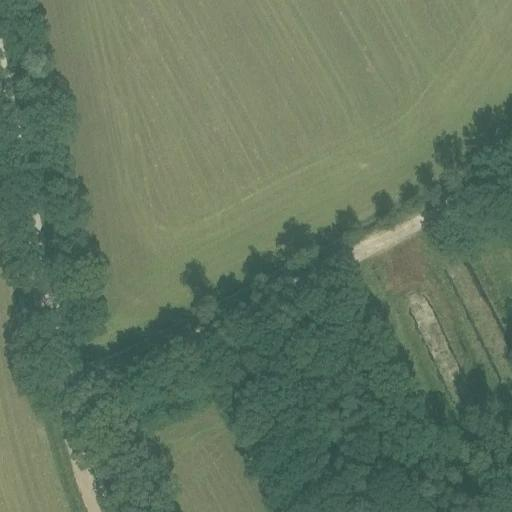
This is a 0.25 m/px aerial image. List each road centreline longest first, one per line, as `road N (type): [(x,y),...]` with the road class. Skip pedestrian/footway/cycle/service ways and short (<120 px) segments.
road 1 (track): [(63,404),(511,176)]
road 2 (track): [(0,107),(63,404)]
